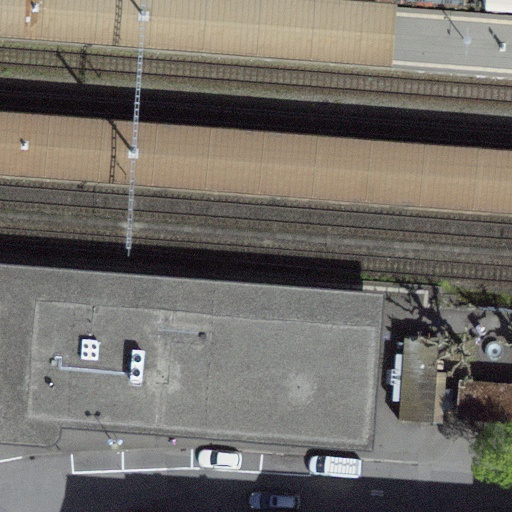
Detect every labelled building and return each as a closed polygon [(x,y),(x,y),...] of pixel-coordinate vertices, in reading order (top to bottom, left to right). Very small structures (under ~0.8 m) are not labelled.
[(0,0),(0,45),(391,75),(395,4),(340,0),(0,0)] [(511,156),(0,114),(0,176),(511,215),(511,156)] [(0,409),(42,412),(49,311),(227,323),(365,334),(381,335),(384,303),(20,274),(0,272),(0,409)] [(254,428),(357,435),(365,334),(227,323),(49,311),(42,412),(254,428)] [(436,343),(405,341),(404,361),(401,405),(400,424),(443,427),(445,384),(433,384),(436,343)]
